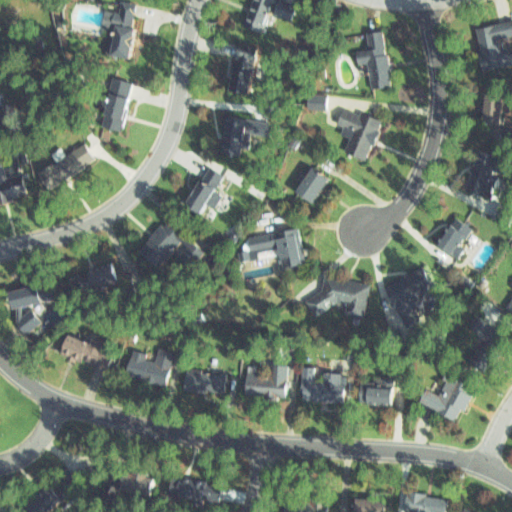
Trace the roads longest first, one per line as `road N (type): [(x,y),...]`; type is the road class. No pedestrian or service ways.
road 1 (residential): [(511,483),(418,452),(208,436),(78,408),(27,385),(0,359)]
road 2 (residential): [(196,0),(173,128),(142,185),(82,229),(0,251)]
road 3 (residential): [(425,0),(441,62),(435,146),(408,198),(357,234)]
